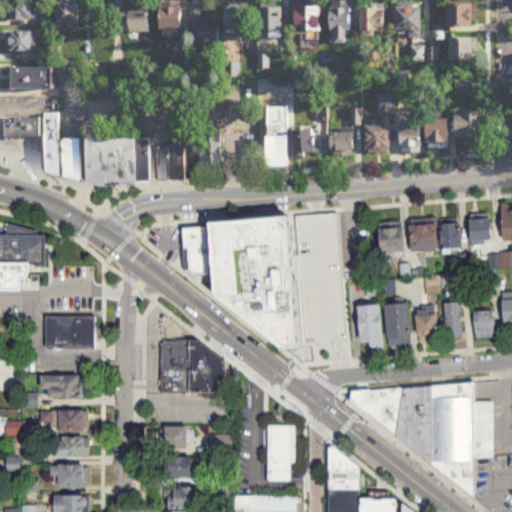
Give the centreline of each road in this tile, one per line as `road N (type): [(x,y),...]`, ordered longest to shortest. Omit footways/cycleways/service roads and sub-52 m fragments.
road 1 (secondary): [(108,236),(122,215),(146,202),(511,172)]
road 2 (secondary): [(269,364),(457,511)]
road 3 (residential): [(304,392),(316,376),(511,358)]
road 4 (residential): [(125,314),(123,511)]
road 5 (residential): [(504,0),(505,173)]
road 6 (secondary): [(0,188),(53,205),(131,257)]
road 7 (secondary): [(164,282),(269,364)]
